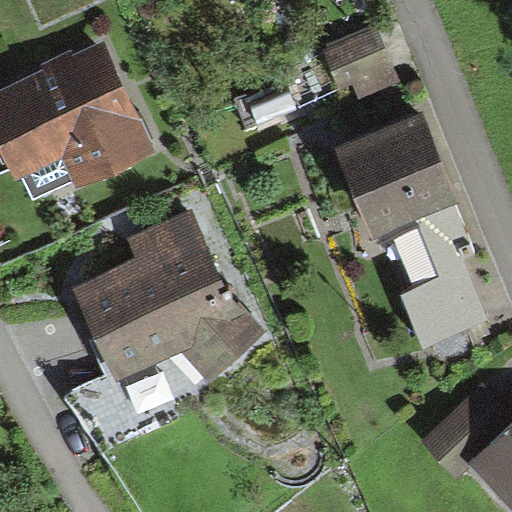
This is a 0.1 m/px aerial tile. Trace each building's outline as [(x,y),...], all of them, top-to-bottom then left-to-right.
[(374,30),(326,51),(340,82),(388,61),(374,30)] [(98,35),(0,78),(0,114),(34,189),(145,139),(98,35)] [(339,134),(383,229),(417,213),(438,257),(400,275),(426,331),(480,306),(453,250),(481,237),(416,98),(339,134)] [(81,286),(124,356),(202,310),(224,346),(262,323),(188,199),(153,220),(164,237),(81,286)] [(430,421),(460,453),(473,440),(511,479),(511,402),(510,404),(479,373),(430,421)]
